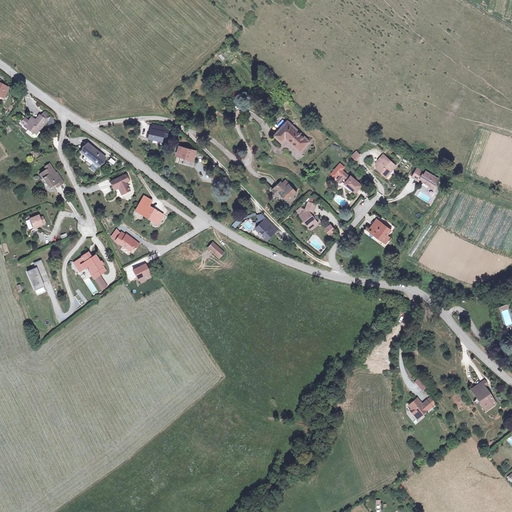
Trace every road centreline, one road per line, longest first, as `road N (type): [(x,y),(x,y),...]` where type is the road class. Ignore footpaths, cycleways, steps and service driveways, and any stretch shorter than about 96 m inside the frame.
road 1 (secondary): [(335,277),(231,235),(91,128)]
road 2 (secondary): [(511,383),(415,291),(335,277)]
road 3 (residential): [(65,112),(60,151),(87,229)]
